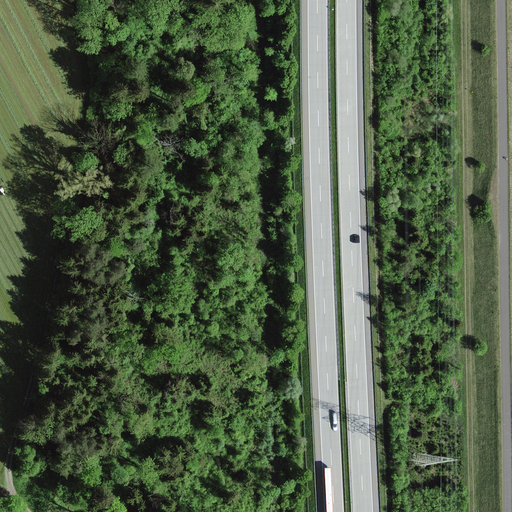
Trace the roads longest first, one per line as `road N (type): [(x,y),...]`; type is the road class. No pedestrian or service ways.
road 1 (motorway): [(362,511),(347,0)]
road 2 (motorway): [(317,0),(332,511)]
road 3 (track): [(501,0),(508,511)]
road 4 (track): [(32,511),(7,459),(33,387),(67,200)]
